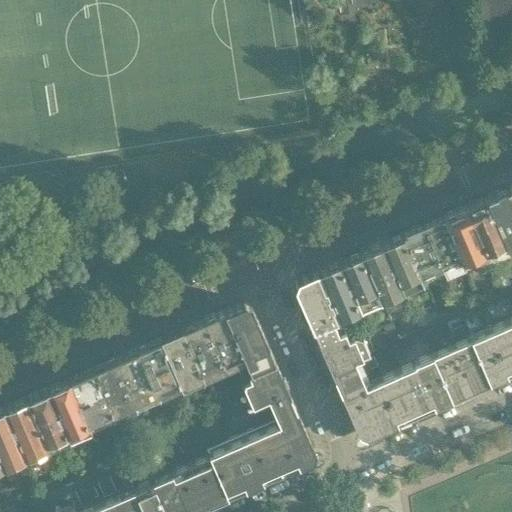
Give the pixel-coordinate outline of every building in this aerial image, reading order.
[(484,40),(511,36),(511,0),(479,0),(485,38),(484,39),(484,40)] [(511,200),(506,185),(485,194),(504,240),(507,245),(511,242),(511,200)] [(485,194),(464,203),(485,254),(494,251),(492,245),(504,240),(485,194)] [(464,203),(442,213),(460,256),(461,259),(474,254),(476,258),(485,254),(464,203)] [(460,256),(442,213),(422,222),(440,265),(460,256)] [(440,265),(422,222),(401,230),(419,274),(421,279),(423,283),(444,274),(440,265)] [(286,243),(280,229),(271,233),(277,247),(286,243)] [(419,274),(401,230),(380,240),(401,288),(421,279),(419,274)] [(380,240),(358,249),(379,298),(401,288),(380,240)] [(358,249),(337,258),(358,307),(379,298),(358,249)] [(337,258),(316,267),(338,316),(358,307),(337,258)] [(316,267),(296,276),(293,283),(312,327),(332,319),(338,316),(316,267)] [(501,281),(497,283),(501,292),(511,287),(511,272),(499,278),(501,281)] [(453,296),(442,301),(447,313),(458,308),(456,302),(453,296)] [(466,298),(456,302),(458,308),(459,310),(469,306),(466,298)] [(242,300),(223,308),(244,355),(249,367),(273,357),(249,303),(242,300)] [(223,308),(201,317),(223,365),(244,355),(223,308)] [(511,315),(486,327),(506,373),(511,370),(511,315)] [(201,317),(181,326),(201,374),(223,365),(201,317)] [(332,319),(312,327),(340,390),(358,383),(358,385),(364,382),(353,357),(368,351),(361,334),(352,333),(346,335),(343,327),(337,330),(332,319)] [(383,325),(390,342),(398,338),(390,321),(383,325)] [(181,326),(160,335),(180,383),(201,374),(181,326)] [(434,327),(423,332),(431,351),(442,346),(434,327)] [(486,327),(449,343),(431,351),(450,397),(506,373),(486,327)] [(160,335),(136,346),(157,393),(180,383),(160,335)] [(412,337),(390,346),(393,352),(415,343),(412,337)] [(136,346),(114,355),(135,403),(157,393),(136,346)] [(413,360),(376,377),(395,421),(450,397),(431,351),(412,359),(413,360)] [(114,355),(91,365),(112,413),(135,403),(114,355)] [(373,355),(365,358),(369,368),(377,365),(373,355)] [(314,450),(273,357),(249,367),(246,368),(249,374),(242,377),(241,381),(251,402),(267,395),(276,416),(297,464),(311,458),(314,450)] [(91,365),(69,375),(89,423),(112,413),(91,365)] [(69,375),(48,384),(69,434),(90,425),(89,423),(69,375)] [(376,377),(364,382),(358,385),(358,383),(340,390),(357,431),(365,434),(395,421),(376,377)] [(217,394),(210,379),(205,381),(211,396),(217,394)] [(69,434),(48,384),(25,394),(47,444),(69,434)] [(47,444),(25,394),(1,404),(23,454),(27,461),(49,451),(46,444),(47,444)] [(249,414),(270,405),(266,396),(245,405),(249,414)] [(1,404),(0,404),(0,458),(2,463),(23,454),(1,404)] [(205,446),(208,453),(227,494),(297,464),(276,416),(205,446)] [(122,458),(132,482),(148,474),(138,451),(122,458)] [(208,453),(190,460),(208,502),(227,494),(208,453)] [(121,459),(64,483),(73,504),(80,501),(74,487),(79,485),(85,500),(97,494),(91,480),(95,478),(103,495),(116,490),(108,472),(117,469),(125,485),(131,482),(121,459)] [(190,460),(170,469),(188,511),(208,502),(190,460)] [(170,469),(151,477),(166,511),(184,511),(188,511),(170,469)] [(166,511),(151,477),(134,485),(145,511),(166,511)] [(67,491),(63,481),(55,485),(59,494),(67,491)] [(49,487),(47,482),(38,486),(40,491),(49,487)] [(145,511),(134,485),(76,510),(77,511),(145,511)] [(18,502),(40,492),(38,487),(16,496),(18,502)] [(77,511),(76,510),(72,502),(51,511),(77,511)]
